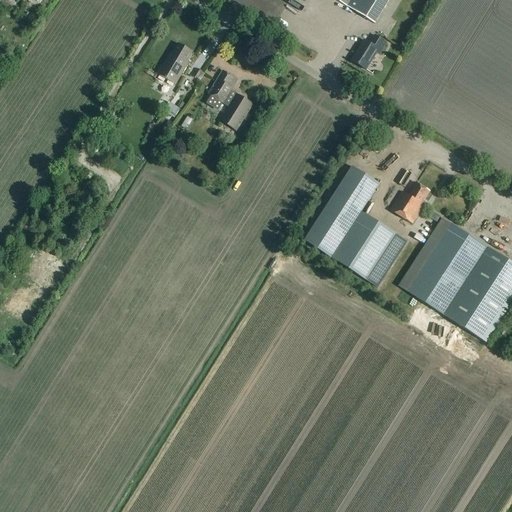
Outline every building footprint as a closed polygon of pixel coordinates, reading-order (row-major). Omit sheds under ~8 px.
[(9,0),(2,0),(1,2),(12,9),(15,4),(9,0)] [(334,0),(374,25),(389,0),(334,0)] [(379,55),(386,43),(375,36),(370,45),(364,41),(351,62),(366,71),(376,53),(379,55)] [(187,62),(192,53),(178,45),(173,54),(171,53),(158,75),(175,86),(188,63),(187,62)] [(197,80),(201,72),(197,70),(193,77),(197,80)] [(237,132),(253,105),(232,92),(233,90),(232,89),(237,81),(222,72),(208,95),(211,97),(206,105),(218,112),(222,105),(227,108),(219,121),(237,132)] [(113,123),(119,113),(110,108),(105,118),(113,123)] [(188,127),(194,118),(189,115),(183,124),(188,127)] [(164,138),(172,125),(167,121),(158,135),(164,138)] [(379,290),(408,244),(362,214),(380,185),(353,168),(305,244),(379,290)] [(418,185),(417,185),(409,197),(402,192),(390,210),(412,225),(424,207),(422,205),(430,193),(422,188),(421,186),(419,185),(418,185)] [(445,317),(489,249),(442,220),(399,287),(445,317)] [(511,264),(489,250),(446,318),(488,345),(511,307),(511,264)] [(38,271),(24,294),(34,300),(49,278),(38,271)] [(6,321),(1,326),(13,337),(18,331),(6,321)]
